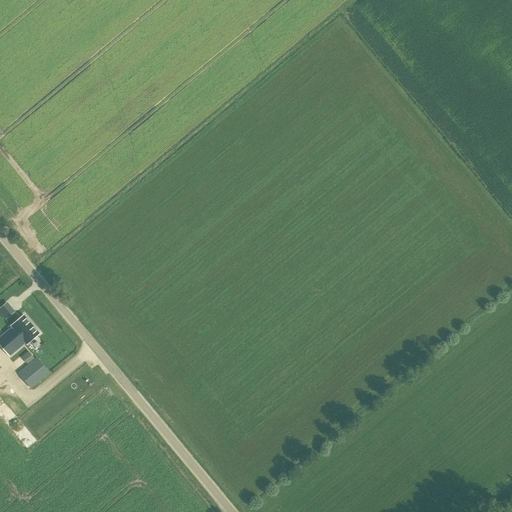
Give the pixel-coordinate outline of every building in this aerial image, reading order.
[(0,306),(0,328),(0,329),(11,320),(0,306)] [(37,335),(40,332),(25,314),(22,317),(16,322),(12,324),(13,326),(0,336),(0,341),(10,354),(26,341),(27,343),(37,335)] [(29,352),(24,356),(30,363),(35,358),(29,352)] [(31,388),(49,373),(37,358),(19,373),(31,388)] [(115,399),(109,391),(71,417),(76,425),(115,399)] [(0,454),(4,460),(15,452),(0,429),(0,454)] [(42,441),(31,448),(37,457),(48,450),(42,441)]
